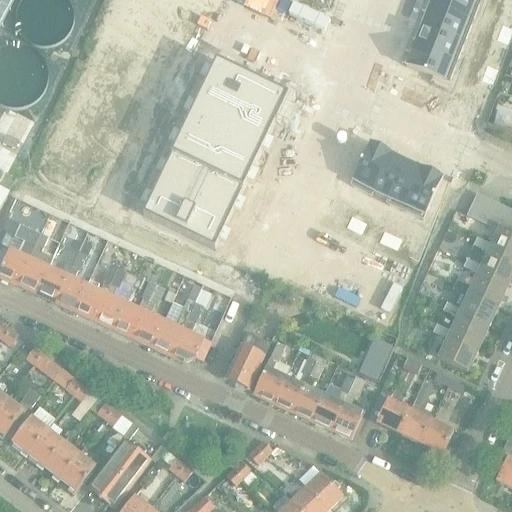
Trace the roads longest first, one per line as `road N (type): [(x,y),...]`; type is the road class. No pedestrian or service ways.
road 1 (residential): [(405,494),(350,459),(0,296)]
road 2 (residential): [(271,274),(359,97)]
road 3 (residential): [(223,9),(354,70)]
road 4 (residential): [(359,97),(484,153)]
road 5 (residential): [(457,511),(509,388)]
